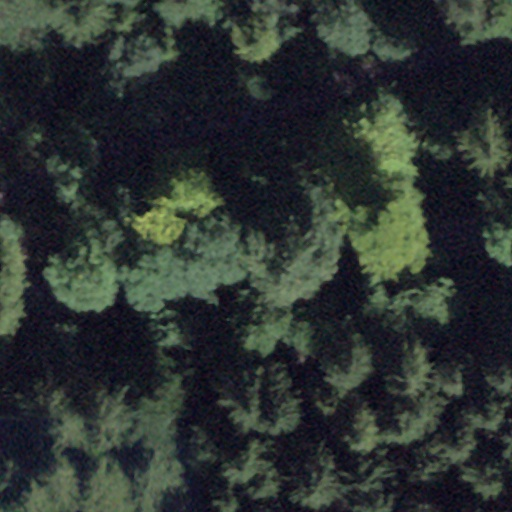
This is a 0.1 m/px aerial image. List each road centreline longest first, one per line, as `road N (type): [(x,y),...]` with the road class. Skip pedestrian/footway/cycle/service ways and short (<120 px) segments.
road 1 (track): [(0,192),(511,27)]
road 2 (tertiary): [(511,228),(243,260),(0,314)]
